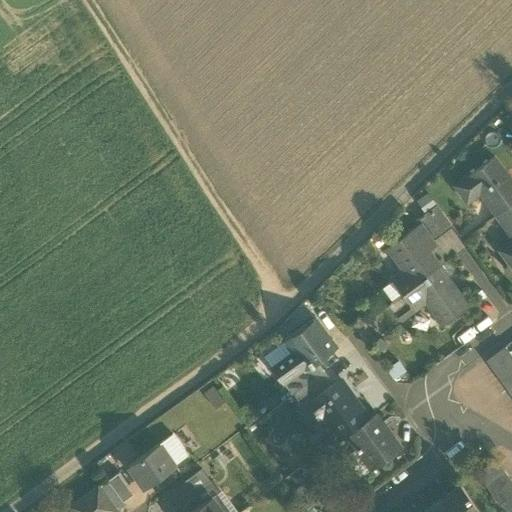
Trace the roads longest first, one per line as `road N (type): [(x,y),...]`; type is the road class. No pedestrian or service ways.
road 1 (track): [(284,310),(81,0)]
road 2 (track): [(284,310),(14,511)]
road 3 (track): [(511,90),(284,310)]
road 4 (residential): [(511,321),(447,368),(439,390),(446,410),(482,425)]
road 5 (residential): [(364,511),(482,425)]
